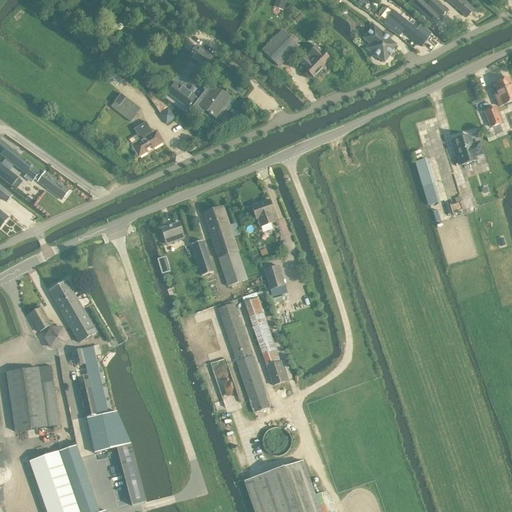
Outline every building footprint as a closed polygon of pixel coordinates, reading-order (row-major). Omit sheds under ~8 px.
[(283,11),(286,0),(276,0),(273,7),(283,11)] [(433,0),(428,6),(421,12),(434,24),(447,11),(435,0),(433,0)] [(447,0),(466,18),(475,9),(465,0),(447,0)] [(285,11),(289,16),(296,10),(291,5),(285,11)] [(393,11),(384,23),(392,29),(399,35),(402,32),(422,47),(428,39),(412,27),(413,27),(405,21),(405,20),(393,11)] [(372,56),(376,59),(377,58),(384,63),(390,56),(393,52),(392,51),(396,45),(388,39),(388,38),(385,35),(374,26),(363,39),(370,44),(366,49),(373,55),(372,56)] [(263,52),(280,68),(299,47),(283,31),(263,52)] [(188,57),(205,70),(213,59),(196,46),(188,57)] [(314,78),(331,61),(316,47),(301,64),(306,68),(305,69),(314,78)] [(496,98),(499,107),(511,101),(511,85),(509,79),(494,85),(499,97),(496,98)] [(188,108),(189,106),(201,116),(205,111),(216,118),(231,98),(210,82),(204,90),(205,91),(199,99),(196,97),(176,82),(168,94),(188,108)] [(131,123),(141,109),(126,98),(121,94),(111,107),(131,123)] [(496,108),(485,113),(490,128),(502,123),(496,108)] [(152,150),(163,143),(157,132),(153,134),(146,122),(134,129),(140,141),(131,146),(138,158),(148,152),(146,150),(151,147),(152,150)] [(469,136),(454,141),(456,147),(455,149),(456,153),(458,154),(461,165),(477,160),(484,158),(480,143),(472,145),(469,136)] [(0,154),(25,174),(26,175),(34,181),(35,179),(62,200),(69,191),(45,173),(43,176),(34,169),(35,168),(0,139),(0,154)] [(0,177),(12,187),(14,185),(18,189),(23,183),(19,179),(0,163),(0,177)] [(0,196),(8,203),(12,197),(12,196),(13,195),(1,186),(1,187),(0,188),(0,196)] [(256,220),(258,219),(261,228),(276,222),(273,214),(274,213),(270,201),(252,207),(256,220)] [(228,287),(238,284),(248,280),(233,237),(240,235),(237,223),(230,226),(224,208),(203,214),(218,259),(228,287)] [(0,228),(9,218),(0,210),(0,228)] [(166,245),(174,243),(174,245),(177,244),(177,242),(185,239),(179,223),(161,229),(166,245)] [(204,241),(191,245),(194,253),(202,277),(206,275),(214,273),(214,272),(204,241)] [(188,271),(191,280),(198,278),(189,254),(184,257),(189,271),(188,271)] [(279,267),(265,271),(270,290),(285,286),(279,267)] [(97,333),(83,309),(77,298),(67,282),(50,292),(79,343),(97,333)] [(270,408),(235,303),(218,309),(253,414),(270,408)] [(42,308),(29,315),(39,333),(52,326),(42,308)] [(63,328),(52,328),(45,338),(50,349),(62,349),(68,339),(63,328)] [(87,418),(108,413),(93,347),(72,352),(87,418)] [(280,363),(267,367),(274,386),(287,382),(280,362),(280,363)] [(52,366),(40,368),(49,428),(61,426),(52,366)] [(47,428),(39,368),(7,373),(15,432),(47,428)] [(117,448),(131,444),(117,412),(88,419),(95,453),(117,448)] [(291,448),(291,445),(291,442),(290,440),(289,437),(287,435),(285,433),(283,432),(281,431),(277,430),(274,430),(271,431),(268,432),(266,434),(264,436),(263,439),(262,442),(262,445),(262,447),(263,450),(264,452),(265,454),(267,456),(270,458),(275,459),(278,459),(281,459),(285,457),(286,455),(288,453),(290,451),(291,448)] [(131,444),(117,448),(132,506),(146,503),(131,444)] [(98,511),(76,446),(59,452),(79,511),(105,511),(102,511),(98,511)] [(79,511),(58,452),(29,462),(46,511),(79,511)] [(244,482),(254,511),(320,511),(303,462),(244,482)]
